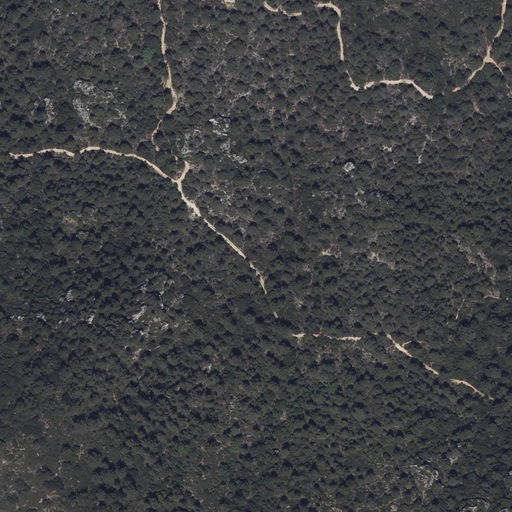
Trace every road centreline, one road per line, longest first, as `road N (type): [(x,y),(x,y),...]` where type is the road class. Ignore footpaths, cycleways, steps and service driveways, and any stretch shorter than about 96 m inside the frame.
road 1 (track): [(0,149),(16,157),(96,148),(139,157),(238,250),(288,331),(386,334),(451,380),(511,405)]
road 2 (track): [(506,83),(487,59),(470,80),(436,95),(410,81),(355,87),(335,7),(289,13),(261,0)]
road 3 (track): [(176,185),(184,162),(152,138),(176,104),(158,0)]
